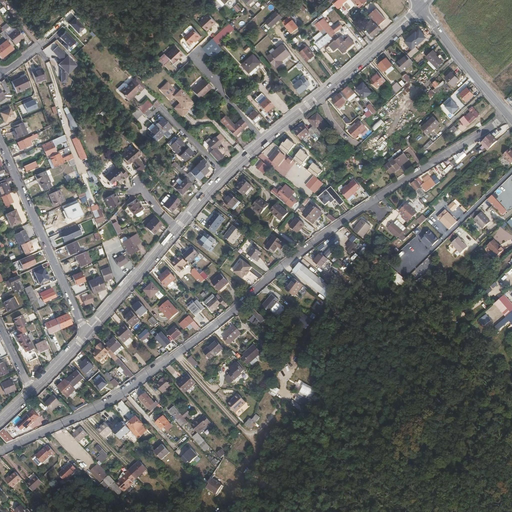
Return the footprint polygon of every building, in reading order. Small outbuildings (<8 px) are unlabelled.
[(237,4),(233,7),(238,13),(242,9),(237,4)] [(378,10),(370,17),(372,19),(373,20),(380,28),(387,21),(378,10)] [(271,27),(282,17),(277,11),(266,21),(271,27)] [(216,21),(210,14),(200,23),(207,30),(211,27),(210,26),(216,21)] [(84,28),(73,16),(67,22),(78,33),(84,28)] [(284,26),(292,20),(289,16),(281,22),(284,26)] [(319,22),(320,21),(318,18),(313,22),(315,25),(316,25),(324,35),(327,32),(319,22)] [(373,37),(381,29),(380,28),(373,20),(372,19),(364,27),(373,37)] [(284,26),(290,34),(298,28),(292,20),(284,26)] [(235,29),(229,23),(213,39),(218,44),(235,29)] [(10,26),(4,31),(8,35),(13,30),(10,26)] [(202,36),(194,27),(184,37),(191,44),(196,38),(198,40),(202,36)] [(2,31),(0,32),(0,33),(5,39),(6,39),(8,37),(3,31),(2,31)] [(9,38),(15,45),(24,37),(19,31),(9,38)] [(76,42),(66,31),(59,37),(70,48),(76,42)] [(320,48),(332,38),(328,33),(316,43),(320,48)] [(339,46),(346,40),(342,36),(336,41),(339,46)] [(409,51),(416,45),(410,36),(402,43),(409,51)] [(14,49),(16,47),(15,45),(9,38),(8,37),(6,39),(7,40),(14,49)] [(299,40),(296,37),(291,42),(293,45),(299,40)] [(203,48),(211,58),(221,48),(218,44),(213,39),(203,48)] [(0,55),(1,58),(14,49),(7,40),(0,45),(0,55)] [(343,53),(351,46),(346,40),(339,46),(336,41),(335,40),(332,43),(337,49),(338,47),(343,53)] [(289,53),(281,44),(267,57),(276,68),(283,62),(281,60),(289,53)] [(182,55),(174,47),(165,56),(172,63),(182,55)] [(300,53),(307,62),(314,55),(307,47),(300,53)] [(397,62),(406,56),(401,48),(392,55),(397,62)] [(434,69),(443,62),(436,55),(437,54),(433,50),(426,57),(430,60),(428,62),(434,69)] [(326,51),(323,53),(330,63),(333,60),(326,51)] [(68,73),(77,65),(67,55),(58,63),(68,73)] [(250,73),(260,63),(254,55),(243,65),(250,73)] [(413,62),(410,58),(407,55),(398,62),(404,70),(413,62)] [(392,65),(386,58),(379,64),(385,71),(392,65)] [(444,77),(452,71),(446,65),(439,71),(444,77)] [(45,79),(42,69),(32,72),(35,82),(45,79)] [(386,80),(379,72),(371,79),(378,87),(386,80)] [(456,83),(459,80),(452,72),(446,78),(455,87),(458,85),(456,83)] [(406,73),(403,76),(408,82),(411,79),(406,73)] [(31,87),(25,75),(11,82),(16,94),(31,87)] [(300,93),(311,84),(305,76),(294,86),(300,93)] [(5,79),(1,82),(5,92),(4,93),(0,87),(0,100),(6,97),(9,98),(12,97),(5,79)] [(144,88),(136,80),(127,88),(125,86),(120,91),(129,100),(139,90),(141,92),(144,88)] [(450,88),(444,80),(441,84),(439,82),(438,83),(436,81),(433,84),(436,88),(433,90),(432,89),(428,93),(431,97),(436,92),(438,94),(442,90),(441,89),(443,86),(445,88),(443,91),(446,93),(448,91),(450,88)] [(174,96),(178,92),(168,81),(159,89),(171,101),(175,97),(174,96)] [(200,98),(209,89),(202,82),(192,90),(200,98)] [(365,98),(372,92),(364,82),(357,88),(365,98)] [(392,88),(397,93),(402,88),(398,83),(392,88)] [(464,83),(456,90),(459,94),(468,86),(464,83)] [(355,92),(349,85),(342,91),(348,98),(350,96),(352,98),(354,97),(352,95),(355,92)] [(467,101),(474,94),(467,87),(461,94),(467,101)] [(178,92),(174,96),(175,97),(180,103),(186,109),(187,108),(193,102),(181,89),(178,92)] [(347,99),(341,92),(332,99),(338,107),(347,99)] [(267,113),(274,107),(261,93),(254,99),(267,113)] [(251,106),(242,95),(239,98),(248,108),(251,106)] [(37,108),(33,99),(23,103),(27,112),(37,108)] [(156,108),(161,103),(157,100),(153,104),(156,108)] [(451,100),(444,106),(452,114),(458,108),(451,100)] [(139,109),(143,113),(148,108),(144,103),(139,109)] [(186,109),(180,103),(175,109),(183,117),(190,110),(188,109),(187,108),(186,109)] [(351,116),(357,111),(351,104),(346,108),(347,110),(351,116)] [(7,105),(0,108),(0,110),(1,112),(0,112),(0,113),(1,117),(2,117),(3,119),(4,123),(14,119),(10,108),(9,109),(7,105)] [(68,107),(63,108),(71,129),(76,127),(68,107)] [(137,118),(143,113),(139,109),(133,114),(137,118)] [(254,124),(261,117),(254,110),(247,116),(254,124)] [(466,118),(470,123),(477,118),(476,117),(478,115),(473,110),(465,117),(466,118)] [(318,136),(320,138),(323,135),(317,127),(320,125),(325,130),(329,127),(318,113),(310,120),(312,122),(311,123),(313,126),(311,128),(318,136)] [(238,137),(249,127),(241,119),(234,125),(225,116),(220,120),(234,136),(236,135),(238,137)] [(347,116),(343,119),(347,125),(351,122),(347,116)] [(440,123),(434,116),(422,127),(428,134),(440,123)] [(155,125),(163,134),(170,126),(163,118),(155,125)] [(375,130),(384,122),(381,119),(372,127),(375,130)] [(363,131),(368,125),(365,121),(359,126),(363,131)] [(18,138),(28,134),(23,123),(13,127),(18,138)] [(318,136),(311,128),(309,130),(304,124),(296,132),(302,139),(310,133),(315,139),(318,136)] [(461,133),(453,124),(449,128),(457,137),(461,133)] [(155,125),(147,133),(155,141),(163,134),(155,125)] [(363,131),(359,126),(357,128),(355,126),(349,131),(355,138),(363,131)] [(499,129),(492,134),(495,138),(502,133),(499,129)] [(490,146),(496,140),(490,133),(488,135),(483,140),(490,146)] [(53,142),(43,147),(46,155),(56,151),(54,145),(60,143),(59,140),(66,137),(65,134),(52,140),(53,142)] [(209,152),(217,161),(222,156),(214,147),(220,141),(215,135),(207,142),(212,149),(209,152)] [(79,155),(83,153),(76,137),(72,138),(79,155)] [(25,138),(20,141),(23,148),(28,145),(25,138)] [(288,138),(280,147),(287,153),(295,144),(288,138)] [(167,144),(176,154),(185,145),(183,143),(182,144),(177,139),(174,141),(172,139),(167,144)] [(423,147),(425,150),(433,143),(431,140),(423,147)] [(483,140),(481,142),(487,149),(490,146),(483,140)] [(185,145),(176,154),(184,162),(192,154),(187,149),(188,148),(185,145)] [(139,173),(145,167),(146,167),(137,157),(142,154),(135,146),(123,157),(129,164),(132,161),(138,168),(137,169),(139,173)] [(409,157),(399,147),(391,155),(394,159),(385,167),(392,174),(401,166),(401,165),(409,157)] [(294,159),(301,165),(309,156),(301,149),(294,159)] [(285,156),(278,150),(270,159),(277,166),(285,156)] [(454,158),(450,160),(453,165),(468,158),(464,151),(453,156),(454,158)] [(54,166),(63,162),(59,153),(50,157),(54,166)] [(292,169),(295,163),(301,166),(302,164),(290,157),(287,161),(288,162),(285,166),(280,163),(276,170),(285,176),(290,168),(292,169)] [(203,160),(195,167),(203,175),(208,171),(206,168),(208,166),(203,160)] [(266,167),(268,169),(270,167),(263,161),(257,167),(263,171),(266,167)] [(24,165),(25,171),(38,167),(36,162),(24,165)] [(298,173),(301,167),(295,163),(292,170),(298,173)] [(317,177),(323,170),(314,163),(308,170),(317,177)] [(444,170),(446,173),(453,167),(451,164),(444,170)] [(125,178),(128,175),(121,167),(118,169),(115,166),(103,175),(110,184),(115,179),(117,181),(123,176),(125,178)] [(188,174),(194,180),(195,178),(198,181),(203,175),(195,167),(188,174)] [(305,169),(301,175),(307,180),(312,175),(305,169)] [(50,182),(45,170),(35,175),(37,180),(38,180),(41,186),(50,182)] [(426,192),(436,185),(427,171),(410,183),(415,191),(422,186),(426,192)] [(181,193),(191,182),(186,177),(180,184),(176,180),(172,185),(181,193)] [(308,186),(316,192),(324,183),(316,177),(308,186)] [(9,193),(11,192),(6,182),(5,179),(0,181),(0,194),(1,197),(2,197),(9,193)] [(251,185),(244,179),(240,184),(239,184),(235,188),(243,195),(251,185)] [(361,188),(354,180),(341,191),(348,199),(354,194),(355,196),(357,195),(356,193),(361,188)] [(275,189),(272,192),(280,199),(285,204),(295,192),(286,185),(283,188),(281,186),(277,191),(275,189)] [(319,198),(326,206),(330,201),(332,204),(336,200),(341,205),(345,202),(331,186),(319,198)] [(316,199),(323,191),(321,189),(314,197),(316,199)] [(65,201),(60,190),(49,194),(54,206),(65,201)] [(14,202),(9,193),(2,197),(6,206),(14,202)] [(111,209),(120,203),(114,193),(105,199),(111,209)] [(239,199),(232,193),(225,202),(232,208),(239,199)] [(180,201),(173,194),(171,197),(170,196),(162,204),(170,212),(178,204),(178,203),(180,201)] [(87,198),(77,202),(77,200),(63,206),(67,216),(76,212),(77,214),(82,212),(79,205),(88,201),(87,198)] [(268,205),(260,198),(253,206),(261,213),(268,205)] [(134,215),(143,208),(136,199),(127,205),(134,215)] [(498,200),(493,204),(505,216),(509,213),(498,200)] [(288,213),(277,203),(270,211),(282,221),(288,213)] [(409,220),(417,212),(407,203),(400,211),(404,215),(403,217),(405,218),(406,217),(409,220)] [(322,212),(312,204),(304,215),(314,223),(317,219),(316,219),(322,212)] [(446,209),(438,217),(450,230),(458,222),(446,209)] [(11,226),(21,222),(15,210),(6,214),(11,226)] [(97,223),(104,220),(101,211),(98,212),(97,210),(93,212),(97,223)] [(216,211),(205,225),(214,233),(225,218),(216,211)] [(490,221),(481,211),(474,218),(483,228),(490,221)] [(329,214),(326,217),(333,222),(336,219),(329,214)] [(420,225),(427,219),(423,214),(416,220),(420,225)] [(162,224),(155,217),(146,227),(154,235),(158,231),(157,229),(162,224)] [(305,224),(297,218),(290,227),(298,234),(305,224)] [(373,223),(367,218),(364,222),(370,226),(371,225),(372,226),(373,224),(372,224),(373,223)] [(388,228),(398,237),(406,228),(397,219),(388,228)] [(116,221),(112,223),(117,233),(121,231),(116,221)] [(81,223),(71,228),(74,235),(87,230),(85,227),(83,228),(81,223)] [(233,243),(242,231),(233,224),(224,236),(233,243)] [(21,244),(29,239),(25,229),(19,231),(20,232),(15,234),(19,244),(21,244)] [(429,242),(432,245),(438,239),(430,231),(422,239),(427,244),(429,242)] [(215,241),(206,233),(202,237),(204,238),(199,243),(207,251),(215,241)] [(142,242),(137,234),(124,241),(131,254),(139,250),(137,245),(142,242)] [(368,247),(354,234),(347,242),(361,254),(368,247)] [(285,246),(274,237),(265,248),(273,255),(278,249),(281,251),(285,246)] [(468,247),(458,237),(452,244),(461,253),(468,247)] [(32,243),(31,239),(29,239),(21,244),(25,252),(34,248),(31,243),(32,243)] [(494,239),(487,245),(497,256),(504,250),(503,249),(504,249),(500,245),(499,245),(494,239)] [(76,241),(66,245),(71,255),(80,251),(76,241)] [(125,253),(126,252),(121,242),(115,245),(121,255),(125,253)] [(450,244),(447,248),(457,257),(460,253),(450,244)] [(261,252),(252,246),(247,255),(255,260),(261,252)] [(331,256),(335,248),(330,246),(326,253),(331,256)] [(193,247),(184,255),(191,263),(200,254),(193,247)] [(401,259),(407,264),(415,255),(409,250),(401,259)] [(86,251),(76,256),(81,266),(91,262),(86,251)] [(130,260),(125,253),(121,255),(115,259),(120,267),(130,260)] [(322,267),(328,259),(321,253),(314,261),(322,267)] [(346,253),(341,258),(345,262),(350,257),(346,253)] [(33,255),(20,261),(24,269),(36,263),(33,255)] [(178,268),(185,262),(186,261),(181,255),(173,262),(178,268)] [(252,266),(243,259),(235,271),(244,278),(246,274),(247,275),(250,271),(249,270),(252,266)] [(342,268),(344,265),(338,260),(336,263),(342,268)] [(333,289),(303,263),(294,269),(326,298),(333,289)] [(101,270),(104,281),(113,278),(109,267),(101,270)] [(45,268),(35,272),(40,284),(50,280),(48,276),(49,275),(47,271),(47,272),(45,268)] [(201,274),(195,268),(193,270),(195,273),(197,275),(195,277),(198,280),(200,278),(203,281),(205,279),(201,274)] [(176,278),(169,269),(159,277),(167,286),(176,278)] [(85,281),(82,271),(73,275),(76,284),(85,281)] [(229,282),(222,274),(212,282),(220,290),(229,282)] [(20,280),(18,275),(8,280),(10,285),(11,284),(15,292),(21,289),(17,282),(20,280)] [(395,284),(400,278),(396,275),(391,280),(395,284)] [(294,296),(303,284),(295,276),(285,288),(294,296)] [(104,287),(100,277),(89,281),(93,293),(98,291),(98,290),(104,287)] [(152,298),(160,290),(153,282),(145,290),(152,298)] [(24,288),(35,311),(37,310),(34,302),(37,300),(30,285),(24,288)] [(44,301),(55,296),(52,287),(40,293),(44,301)] [(224,305),(226,303),(218,294),(216,296),(213,293),(204,301),(213,311),(222,303),(224,305)] [(93,301),(91,294),(82,297),(85,304),(93,301)] [(276,299),(272,295),(261,307),(265,310),(273,300),(274,301),(276,299)] [(494,304),(505,317),(511,310),(511,303),(504,295),(494,304)] [(9,310),(18,306),(14,296),(4,301),(9,310)] [(201,322),(204,320),(199,314),(206,308),(198,299),(188,307),(201,322)] [(179,312),(168,300),(160,307),(170,319),(179,312)] [(148,310),(141,302),(135,308),(142,316),(148,310)] [(212,318),(214,317),(207,309),(205,311),(212,318)] [(133,326),(140,319),(132,310),(125,316),(133,326)] [(511,323),(511,311),(495,327),(499,331),(510,321),(511,323)] [(256,318),(250,312),(247,314),(246,318),(252,323),(256,318)] [(56,318),(60,328),(71,323),(67,313),(56,318)] [(24,326),(27,324),(22,314),(13,318),(17,328),(24,326)] [(486,314),(479,320),(485,326),(492,320),(486,314)] [(154,326),(158,322),(153,316),(149,320),(154,326)] [(197,330),(200,327),(194,320),(193,321),(190,316),(187,319),(186,318),(181,323),(186,328),(188,326),(190,329),(193,326),(197,330)] [(49,333),(60,328),(56,318),(45,323),(49,333)] [(124,340),(133,332),(125,322),(122,326),(116,332),(124,340)] [(242,332),(234,324),(225,333),(227,335),(224,338),(230,344),(242,332)] [(168,332),(174,340),(182,333),(176,325),(168,332)] [(146,329),(138,336),(142,341),(150,334),(146,329)] [(25,351),(34,347),(30,340),(28,341),(23,332),(16,335),(20,345),(22,344),(25,351)] [(161,332),(155,337),(165,348),(171,343),(161,332)] [(118,356),(125,349),(115,336),(107,344),(114,352),(118,356)] [(39,351),(48,347),(44,340),(35,344),(39,351)] [(97,358),(107,349),(100,341),(96,345),(96,346),(91,351),(97,358)] [(223,349),(217,341),(209,349),(209,350),(208,351),(206,348),(203,351),(211,359),(215,356),(223,349)] [(260,354),(253,346),(244,355),(245,356),(242,359),(248,365),(252,362),(254,365),(260,360),(258,357),(260,354)] [(205,355),(200,349),(197,352),(202,358),(205,355)] [(118,356),(114,352),(104,362),(108,366),(118,356)] [(136,353),(134,355),(141,364),(144,361),(136,353)] [(194,367),(198,363),(191,356),(187,359),(194,367)] [(94,366),(87,358),(80,365),(87,373),(94,366)] [(131,377),(134,374),(120,359),(117,362),(131,377)] [(245,370),(237,362),(230,368),(232,371),(229,373),(230,374),(227,378),(232,383),(242,374),(241,373),(245,370)] [(73,386),(83,376),(77,369),(67,379),(73,386)] [(108,377),(105,375),(101,370),(98,372),(105,379),(108,377)] [(108,377),(116,386),(118,383),(108,372),(105,375),(108,377)] [(192,388),(197,383),(189,374),(184,379),(192,388)] [(101,377),(94,383),(100,390),(107,384),(101,377)] [(162,380),(157,385),(164,392),(172,385),(165,377),(162,379),(162,380)] [(6,393),(16,389),(11,378),(1,383),(6,393)] [(67,396),(76,389),(73,386),(67,379),(66,379),(58,386),(67,396)] [(186,393),(192,388),(184,379),(179,384),(186,393)] [(279,390),(272,386),(269,392),(277,395),(279,390)] [(159,403),(157,400),(155,402),(146,392),(140,397),(152,410),(159,403)] [(236,411),(247,401),(239,392),(228,402),(236,411)] [(51,410),(60,402),(52,394),(43,402),(51,410)] [(188,420),(175,405),(171,409),(176,414),(175,415),(179,419),(180,418),(184,423),(188,420)] [(189,420),(198,413),(195,409),(190,413),(189,411),(184,415),(189,420)] [(27,412),(33,418),(35,416),(29,410),(27,412)] [(31,420),(33,418),(27,412),(25,414),(24,413),(13,423),(19,430),(23,426),(24,428),(32,421),(31,420)] [(256,413),(252,419),(249,418),(245,425),(253,430),(262,416),(256,413)] [(192,424),(199,432),(211,421),(205,414),(202,417),(201,416),(192,424)] [(162,429),(170,422),(164,415),(156,422),(162,429)] [(137,429),(143,423),(137,416),(127,425),(131,430),(136,436),(139,433),(137,429)] [(127,425),(122,420),(112,429),(121,438),(131,430),(127,425)] [(112,429),(105,421),(97,429),(104,437),(112,429)] [(0,434),(8,443),(14,440),(1,427),(0,427),(0,434)] [(80,427),(71,435),(79,444),(88,435),(80,427)] [(200,434),(195,428),(190,432),(195,437),(197,436),(198,437),(200,434)] [(162,459),(170,452),(163,444),(155,451),(162,459)] [(54,453),(47,446),(44,449),(35,457),(41,465),(54,453)] [(96,462),(100,465),(109,456),(99,446),(96,449),(101,454),(97,457),(99,460),(96,462)] [(190,448),(182,455),(188,461),(189,463),(197,455),(190,448)] [(221,449),(216,453),(220,458),(225,453),(221,449)] [(66,467),(57,475),(64,483),(73,474),(72,473),(75,470),(70,465),(67,467),(66,467)] [(98,478),(103,473),(96,466),(91,471),(98,478)] [(141,485),(153,474),(146,466),(134,477),(141,485)] [(14,487),(23,479),(16,472),(7,480),(14,487)] [(125,491),(135,482),(127,473),(117,483),(125,491)] [(33,491),(43,482),(41,480),(37,475),(27,484),(33,491)] [(119,494),(123,489),(109,476),(105,480),(119,494)] [(222,485),(211,478),(205,488),(216,494),(222,485)]
